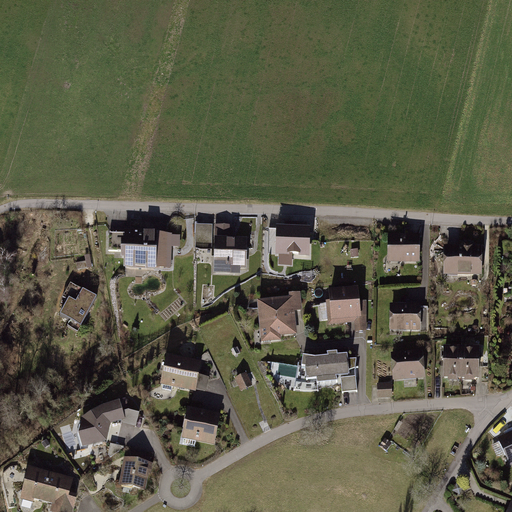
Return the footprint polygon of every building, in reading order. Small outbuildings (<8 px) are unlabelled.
[(310,230),(274,231),(275,260),(311,259),(310,230)] [(193,261),(210,262),(211,232),(194,232),(193,261)] [(124,251),(125,234),(108,233),(107,251),(124,251)] [(124,266),(169,267),(169,234),(125,233),(124,266)] [(416,238),(389,237),(389,255),(398,255),(398,259),(415,260),(416,238)] [(214,262),(225,263),(225,268),(228,268),(228,266),(244,266),(244,241),(214,240),(214,262)] [(462,250),(445,250),(445,267),(456,268),(456,271),(470,272),(470,268),(477,268),(478,251),(470,250),(470,248),(468,246),(463,246),(462,247),(462,250)] [(58,316),(79,327),(95,297),(69,283),(61,298),(66,301),(58,316)] [(328,323),(346,322),(346,318),(358,317),(355,290),(329,293),(330,303),(326,303),(328,323)] [(290,299),(291,310),(299,309),(297,294),(289,295),(289,299),(290,299)] [(290,299),(289,299),(258,302),(260,329),(259,329),(260,341),(268,341),(268,340),(277,339),(277,334),(293,332),(291,310),(290,299)] [(417,306),(391,306),(390,323),(400,323),(400,328),(417,328),(417,316),(417,306)] [(417,329),(426,329),(426,316),(417,316),(417,328),(417,329)] [(455,377),(459,377),(460,349),(443,349),(443,376),(448,377),(448,378),(455,379),(455,377)] [(476,349),(460,349),(459,377),(464,377),(464,379),(471,379),(471,377),(476,377),(476,349)] [(334,375),(346,371),(347,371),(346,355),(336,356),(335,353),(325,354),(326,355),(326,357),(314,359),(302,357),(300,367),(304,367),(305,380),(315,379),(315,384),(336,382),(334,375)] [(418,355),(393,356),(394,377),(420,375),(418,355)] [(197,364),(167,358),(163,376),(173,378),(172,383),(171,382),(170,384),(192,389),(197,364)] [(240,390),(250,386),(244,374),(235,379),(240,390)] [(208,390),(210,376),(202,375),(200,389),(208,390)] [(356,391),(354,376),(339,378),(341,393),(356,391)] [(377,397),(390,396),(389,384),(376,384),(377,397)] [(93,413),(82,420),(79,433),(83,445),(103,439),(107,422),(121,417),(117,404),(103,408),(99,414),(93,413)] [(216,417),(187,411),(182,435),(183,436),(184,432),(195,435),(194,438),(211,442),(216,417)] [(511,432),(500,438),(511,463),(511,462),(511,432)] [(148,465),(125,460),(121,481),(129,482),(131,486),(141,488),(145,471),(147,472),(148,465)] [(56,470),(45,467),(43,475),(49,476),(54,478),(56,470)] [(32,497),(42,500),(49,476),(43,475),(29,471),(22,495),(23,495),(23,493),(32,496),(32,497)] [(54,478),(49,476),(42,500),(52,503),(50,510),(57,511),(69,511),(73,499),(65,497),(69,481),(54,478)] [(29,507),(32,497),(32,496),(23,493),(23,495),(20,505),(29,507)]
